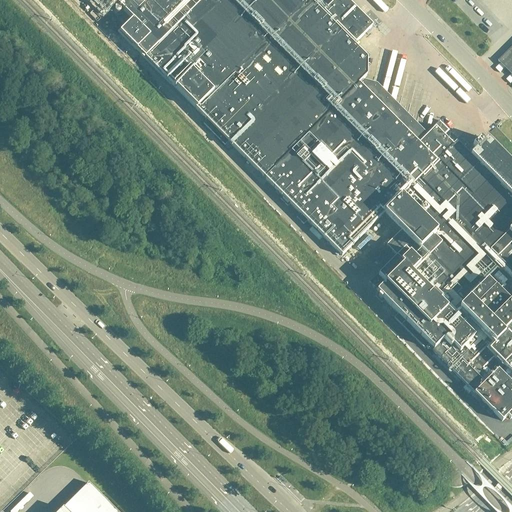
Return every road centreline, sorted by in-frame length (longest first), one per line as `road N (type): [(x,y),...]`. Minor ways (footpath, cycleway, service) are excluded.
road 1 (secondary): [(289,511),(0,231)]
road 2 (secondary): [(0,265),(239,511)]
road 3 (unclassified): [(407,0),(511,108)]
